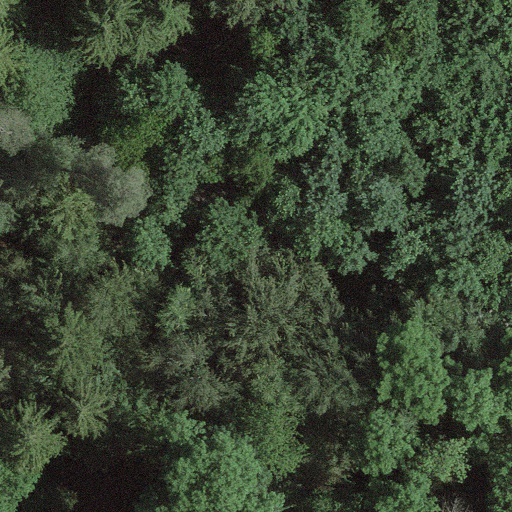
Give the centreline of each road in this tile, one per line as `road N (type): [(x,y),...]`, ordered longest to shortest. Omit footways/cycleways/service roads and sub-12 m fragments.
road 1 (track): [(0,111),(47,137),(511,310)]
road 2 (track): [(261,0),(210,35),(80,94),(0,103)]
